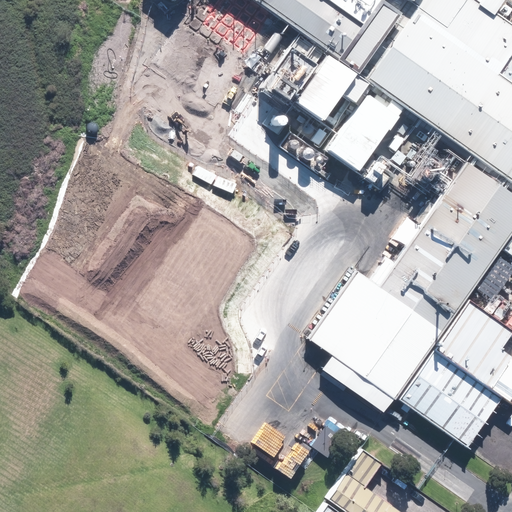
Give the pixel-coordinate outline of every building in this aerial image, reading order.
[(511,235),(503,249),(511,255),(511,26),(493,13),(501,0),(252,0),(277,17),(299,33),(260,88),(285,105),(297,88),(300,90),(292,101),(320,120),(338,96),(355,107),(324,151),(354,172),(383,131),(384,131),(401,109),(511,186),(511,187),(508,193),(463,161),(394,258),(388,254),(369,280),(354,269),(305,337),(390,397),(511,224),(511,235)] [(402,136),(407,128),(401,124),(396,132),(402,136)] [(383,166),(374,160),(360,178),(378,191),(388,177),(386,176),(391,169),(384,164),(383,166)] [(345,230),(279,181),(263,203),(330,251),(345,230)] [(482,279),(508,296),(511,290),(511,273),(495,261),(482,279)] [(465,300),(430,350),(496,397),(506,403),(511,394),(511,356),(509,354),(508,356),(495,349),(509,330),(465,300)] [(391,401),(458,449),(492,400),(496,397),(430,350),(391,401)] [(326,498),(346,511),(399,511),(363,486),(379,464),(359,450),(326,498)] [(316,511),(338,511),(323,501),(316,511)]
